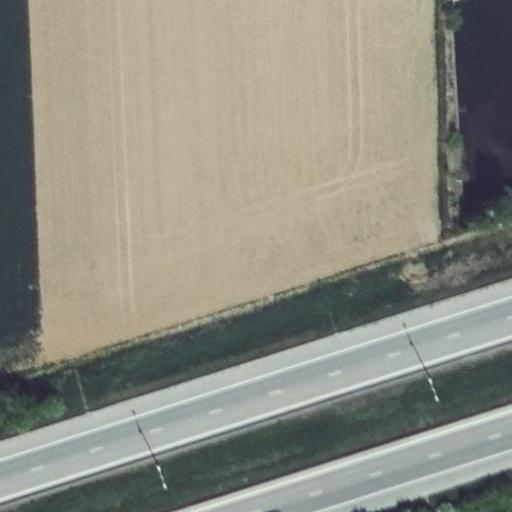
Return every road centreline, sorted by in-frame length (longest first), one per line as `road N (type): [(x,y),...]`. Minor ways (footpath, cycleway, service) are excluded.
road 1 (motorway): [(511,317),(0,480)]
road 2 (motorway): [(259,511),(511,431)]
